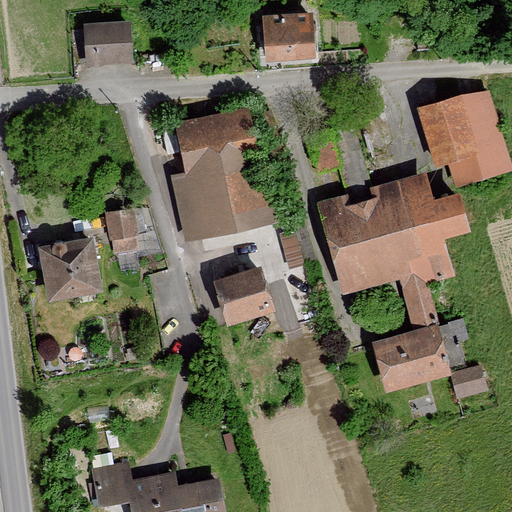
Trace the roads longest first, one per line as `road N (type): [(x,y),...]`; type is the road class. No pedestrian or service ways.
road 1 (residential): [(0,98),(511,67)]
road 2 (tertiary): [(18,511),(0,365)]
